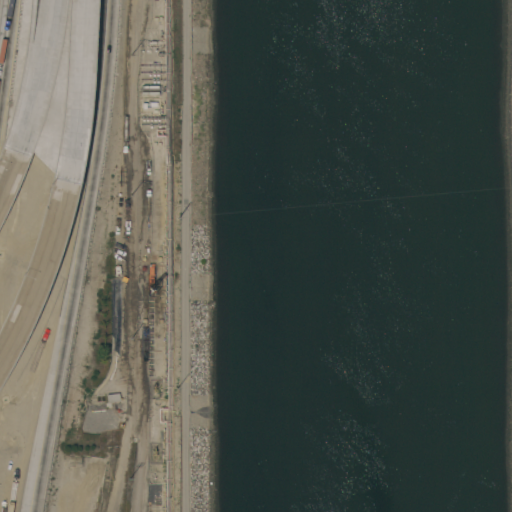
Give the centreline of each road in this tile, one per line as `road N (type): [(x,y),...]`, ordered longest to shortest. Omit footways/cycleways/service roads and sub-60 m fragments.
road 1 (motorway): [(34,511),(96,158),(112,0)]
road 2 (motorway): [(0,358),(37,280),(67,178)]
road 3 (motorway): [(67,178),(89,0)]
road 4 (motorway): [(55,0),(24,129)]
